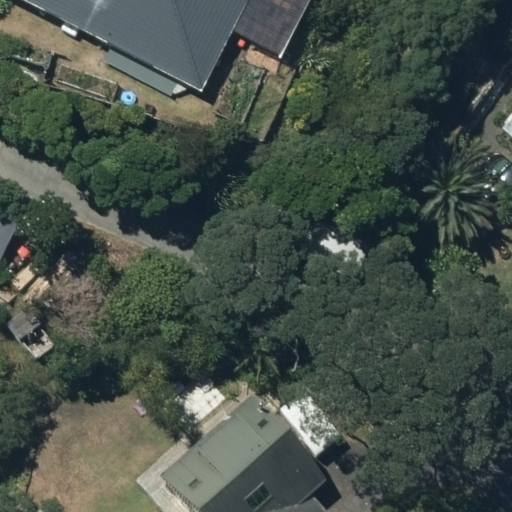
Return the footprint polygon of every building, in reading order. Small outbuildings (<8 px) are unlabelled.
[(15,0),(197,94),(231,29),(280,55),(309,0),(15,0)] [(511,92),(511,113),(498,128),(511,140),(511,92),(511,93),(511,92)] [(0,238),(12,212),(0,206),(0,238)] [(177,389),(188,393),(199,388),(203,376),(198,365),(186,361),(175,366),(171,378),(177,389)] [(249,392),(156,475),(188,511),(321,511),(306,494),(325,477),(249,392)]
